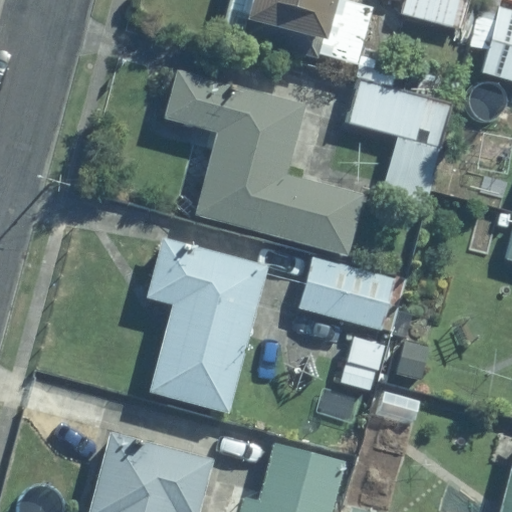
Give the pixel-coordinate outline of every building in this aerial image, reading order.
[(258,0),(251,29),(326,47),(323,59),(357,68),(371,8),(343,1),(343,0),(258,0)] [(400,0),(397,16),(458,32),(466,0),(400,0)] [(511,12),(496,8),(490,26),(474,20),(465,47),(482,53),(475,73),(511,84),(511,12)] [(216,137),(195,219),(347,259),(362,202),(285,182),(303,112),(177,79),(165,124),(216,137)] [(452,110),(357,83),(345,128),(389,140),(373,194),(424,209),(452,110)] [(511,219),(501,261),(511,264),(511,219)] [(227,418),(265,268),(161,241),(144,305),(173,313),(151,398),(227,418)] [(390,280),(306,258),(292,310),(377,332),(390,280)] [(365,391),(377,347),(344,339),(333,382),(365,391)] [(198,511),(211,465),(106,437),(85,511),(198,511)] [(326,511),(341,461),(270,441),(253,503),(236,499),(232,511),(326,511)] [(511,511),(511,463),(499,511),(511,511)]
